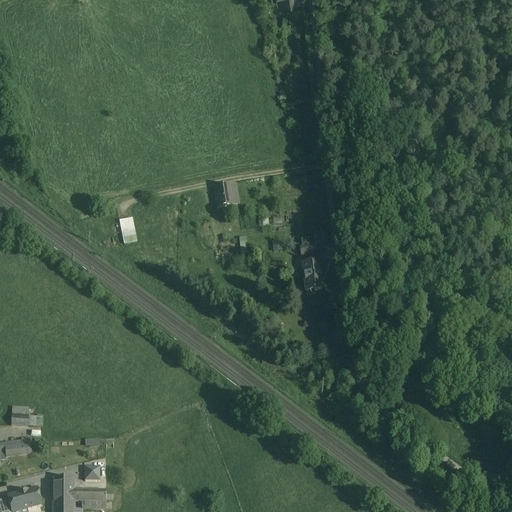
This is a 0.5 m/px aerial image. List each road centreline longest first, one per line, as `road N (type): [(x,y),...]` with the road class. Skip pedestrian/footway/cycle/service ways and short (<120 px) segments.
road 1 (unclassified): [(511,495),(401,417),(359,365),(335,226),(315,0)]
road 2 (unknown): [(0,425),(166,390)]
